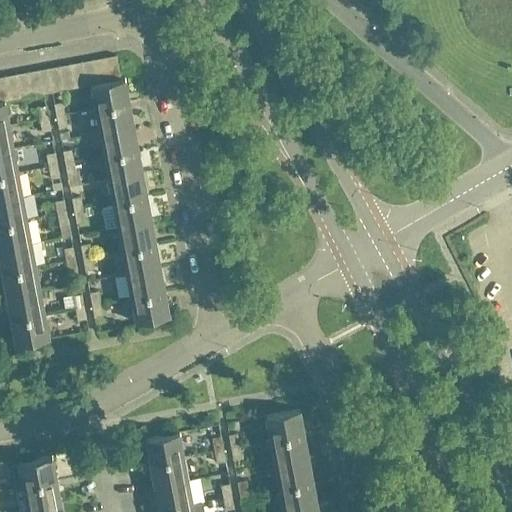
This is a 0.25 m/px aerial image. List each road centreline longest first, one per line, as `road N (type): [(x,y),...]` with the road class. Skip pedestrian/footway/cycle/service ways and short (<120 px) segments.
road 1 (residential): [(215,337),(152,13)]
road 2 (tertiary): [(505,511),(434,343),(380,242)]
road 3 (tertiary): [(204,0),(348,259)]
road 4 (tertiary): [(380,242),(241,0)]
road 5 (tertiary): [(348,259),(421,419),(453,511)]
road 6 (residential): [(511,161),(329,0)]
road 7 (residential): [(359,511),(333,378),(286,295)]
road 8 (residential): [(0,42),(152,13)]
road 9 (unclassified): [(380,242),(511,164)]
road 10 (residential): [(90,409),(215,337)]
